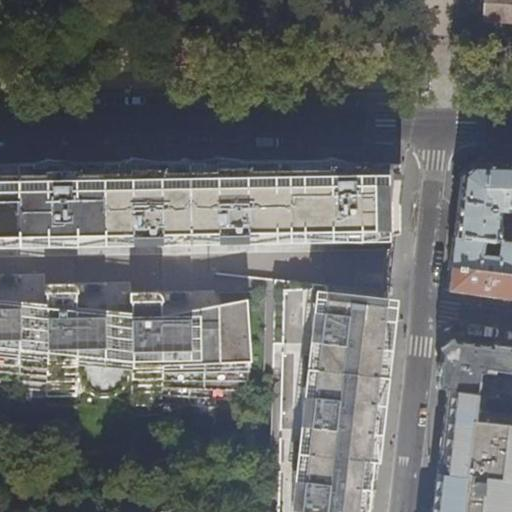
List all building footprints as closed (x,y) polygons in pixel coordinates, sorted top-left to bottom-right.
[(511,15),(511,0),(482,0),(483,4),(482,15),(509,16),(510,15),(511,15)] [(212,41),(212,26),(189,26),(189,41),(189,42),(212,43),(212,41)] [(402,199),(389,199),(389,188),(388,165),(387,165),(381,165),(367,165),(354,165),(82,166),(0,167),(0,243),(40,244),(41,234),(48,234),(53,234),(53,237),(54,240),(56,242),(58,244),(60,245),(62,245),(68,245),(85,245),(140,246),(139,242),(179,245),(179,241),(220,241),(221,233),(234,233),(234,235),(235,238),(238,242),(240,243),(264,244),(264,241),(322,241),(322,231),(336,231),(337,232),(337,235),(337,236),(338,238),(340,240),(342,242),(345,242),(397,243),(402,199)] [(511,210),(511,165),(489,165),(472,165),(460,175),(457,205),(453,236),(511,243),(511,226),(504,226),(504,221),(500,221),(500,210),(511,210)] [(402,188),(389,188),(389,199),(402,199),(402,188)] [(511,243),(453,236),(450,263),(447,290),(496,297),(511,299),(511,243)] [(163,316),(164,299),(160,295),(155,294),(131,294),(131,314),(77,307),(78,290),(77,288),(75,286),(73,285),(45,286),(47,305),(47,313),(0,309),(0,401),(137,416),(137,421),(256,414),(248,308),(163,324),(163,316)] [(373,511),(382,438),(373,437),(374,424),(376,410),(386,411),(392,354),(382,353),(383,349),(386,319),(381,319),(382,306),(383,294),(317,286),(315,299),(304,301),(303,328),(304,329),(310,334),(309,353),(302,353),(301,387),(293,387),(292,411),(293,414),(295,416),(298,419),(297,440),(293,440),(292,470),(284,470),(283,494),(284,500),(285,502),(287,504),(286,511),(373,511)] [(248,308),(248,300),(163,316),(163,324),(248,308)] [(0,309),(47,313),(47,305),(0,301),(0,309)] [(511,349),(499,348),(453,341),(446,346),(440,351),(438,369),(436,389),(447,391),(477,395),(479,371),(491,373),(492,369),(508,371),(504,398),(511,399),(511,349)] [(511,399),(504,398),(501,415),(501,422),(473,419),(474,411),(477,395),(447,391),(446,396),(446,402),(438,461),(511,470),(511,399)] [(501,422),(501,415),(474,411),(473,419),(501,422)] [(509,511),(511,500),(511,470),(438,461),(431,511),(509,511)]
